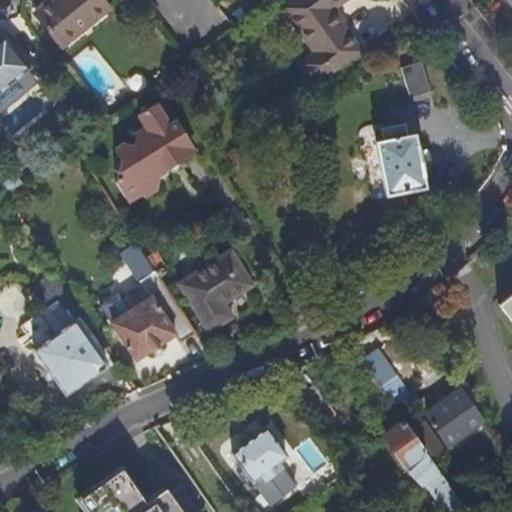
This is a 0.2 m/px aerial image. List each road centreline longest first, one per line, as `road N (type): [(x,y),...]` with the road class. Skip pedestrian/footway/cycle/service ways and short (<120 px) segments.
road 1 (residential): [(0,481),(64,440),(344,318),(401,285),(511,175)]
road 2 (residential): [(511,100),(429,0)]
